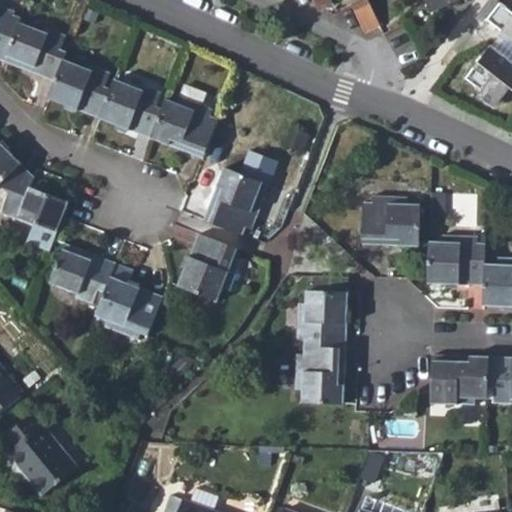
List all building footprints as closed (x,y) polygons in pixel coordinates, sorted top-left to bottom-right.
[(330,4),(327,0),(310,0),(316,11),(330,4)] [(378,26),(366,0),(362,0),(349,6),(362,34),(378,26)] [(458,0),(430,0),(435,11),(458,0)] [(488,23),(496,27),(511,40),(511,50),(506,58),(490,47),(466,80),(497,104),(510,89),(511,90),(511,14),(496,3),(486,15),(483,19),(488,23)] [(0,61),(3,63),(18,24),(20,20),(12,16),(13,13),(0,8),(0,61)] [(46,35),(18,24),(3,63),(54,83),(63,61),(66,53),(60,50),(65,37),(48,31),(46,35)] [(48,100),(100,120),(111,91),(105,89),(109,77),(109,74),(91,68),(90,70),(63,61),(54,83),(48,100)] [(143,92),(114,82),(111,91),(100,120),(151,140),(161,111),(156,108),(161,94),(143,89),(143,92)] [(177,105),(165,101),(161,111),(151,140),(202,160),(217,120),(210,117),(212,111),(200,106),(204,94),(183,87),(177,105)] [(287,149),(303,155),(309,138),(294,132),(287,149)] [(0,184),(20,165),(0,143),(0,184)] [(31,188),(34,178),(20,165),(0,184),(0,186),(8,195),(1,215),(33,227),(34,223),(58,233),(64,217),(69,204),(31,188)] [(224,169),(204,221),(242,236),(245,229),(252,232),(264,199),(258,196),(263,184),(224,169)] [(364,203),(363,246),(418,248),(420,205),(407,204),(407,198),(372,197),(372,203),(364,203)] [(234,256),(237,249),(199,234),(178,287),(217,302),(222,289),(229,292),(241,260),(234,256)] [(427,284),(483,286),(484,265),(485,244),(475,244),(476,237),(443,236),(442,242),(429,243),(427,284)] [(99,292),(104,294),(115,264),(65,245),(50,284),(78,296),(77,299),(93,305),(99,292)] [(496,264),(484,265),(483,286),(482,306),(511,307),(511,258),(496,258),(496,264)] [(141,334),(148,336),(163,298),(128,283),(133,272),(115,264),(104,294),(95,317),(106,322),(104,328),(138,341),(141,334)] [(346,350),(348,292),(348,277),(314,277),(313,292),(306,293),(306,304),(299,305),(297,339),(304,339),(304,347),(346,350)] [(344,405),(346,350),(304,347),(303,355),(295,356),(295,390),(300,391),(302,403),(344,405)] [(475,399),(487,399),(488,389),(489,357),(432,356),(431,391),(432,399),(439,398),(439,404),(474,406),(475,399)] [(511,358),(489,357),(488,389),(494,389),(494,404),(511,405),(511,358)] [(0,366),(0,411),(22,394),(0,366)] [(32,414),(1,440),(10,452),(7,454),(43,497),(77,469),(32,414)] [(178,511),(215,511),(183,500),(178,511)]
